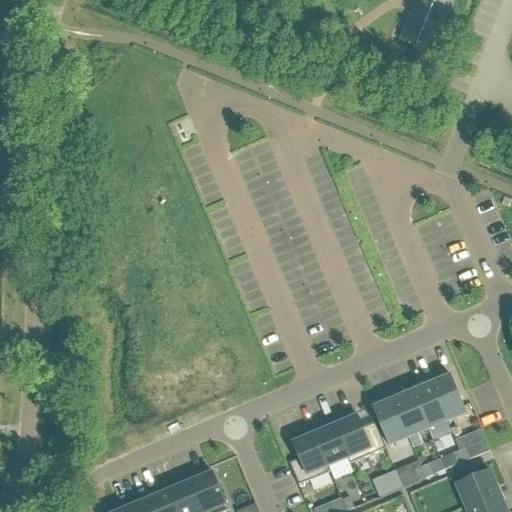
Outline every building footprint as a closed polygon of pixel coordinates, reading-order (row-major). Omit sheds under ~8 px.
[(414,0),(398,41),(414,48),(408,62),(422,68),(424,69),(452,0),(414,0)] [(452,379),(433,387),(448,424),(468,416),(452,379)] [(433,387),(413,395),(429,432),(434,443),(453,435),(448,424),(433,387)] [(413,395),(394,403),(410,440),(429,432),(413,395)] [(410,440),(394,403),(374,411),(390,448),(410,440)] [(336,427),(335,428),(351,466),(352,465),(387,451),(377,428),(376,425),(363,431),(358,418),(336,427)] [(316,436),(315,436),(331,474),(332,474),(351,466),(335,428),(316,436)] [(301,461),(290,465),(299,487),(331,474),(315,436),(294,445),(301,461)] [(467,450),(460,453),(465,464),(472,461),(491,453),(486,442),(467,450)] [(460,453),(453,456),(458,467),(465,464),(460,453)] [(429,466),(422,469),(426,480),(434,477),(429,466)] [(426,480),(422,469),(415,472),(419,483),(426,480)] [(476,476),(473,469),(462,473),(465,481),(476,476)] [(396,493),(404,490),(396,472),(389,476),(396,493)] [(491,474),(458,488),(467,509),(500,495),(491,474)] [(229,511),(214,475),(192,484),(203,511),(229,511)] [(203,511),(192,484),(171,493),(179,511),(203,511)] [(150,502),(154,511),(179,511),(171,493),(150,502)] [(507,511),(500,495),(467,509),(468,511),(507,511)] [(346,511),(350,511),(355,510),(350,499),(343,502),(346,511)] [(329,511),(346,511),(343,502),(342,500),(327,506),(329,511)] [(129,511),(154,511),(150,502),(129,510),(129,511)]
